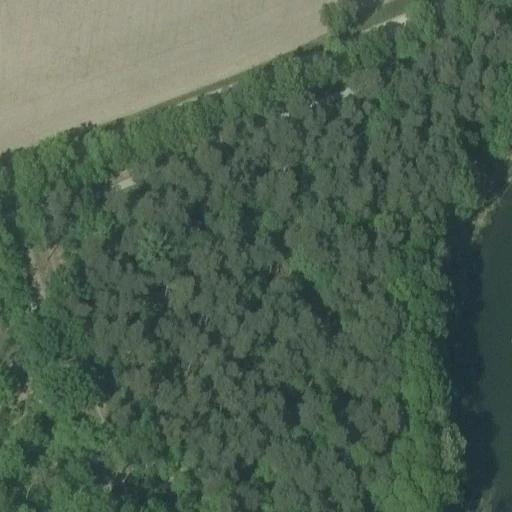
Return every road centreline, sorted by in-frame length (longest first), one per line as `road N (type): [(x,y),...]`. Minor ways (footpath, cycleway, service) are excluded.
road 1 (track): [(455,0),(3,183)]
road 2 (track): [(11,216),(111,511)]
